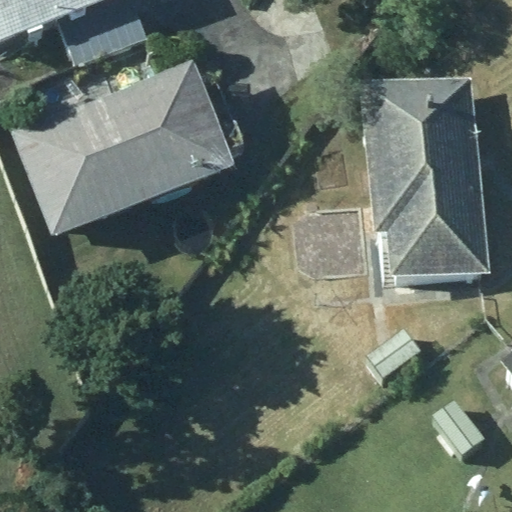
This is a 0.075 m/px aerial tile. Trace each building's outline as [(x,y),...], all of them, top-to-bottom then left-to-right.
[(70,72),(142,47),(124,0),(0,0),(0,51),(55,31),(70,72)] [(222,180),(181,75),(5,143),(45,247),(222,180)] [(479,281),(461,88),(351,98),(363,244),(378,242),(383,289),(479,281)] [(415,356),(397,337),(362,366),(376,385),(415,356)] [(511,363),(489,382),(511,409),(511,363)] [(471,433),(456,416),(432,437),(446,454),(471,433)]
